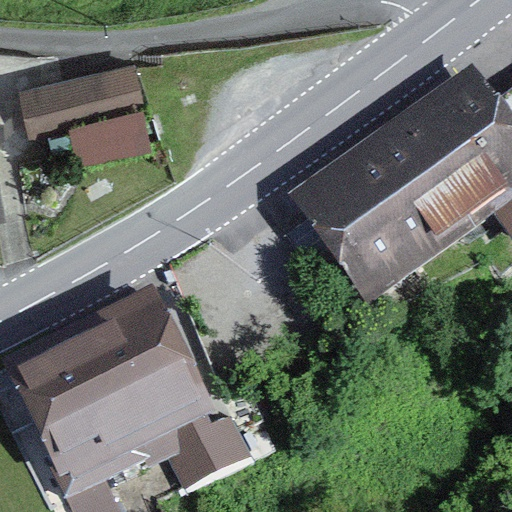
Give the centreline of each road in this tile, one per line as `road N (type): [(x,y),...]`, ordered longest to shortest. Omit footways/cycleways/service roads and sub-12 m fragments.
road 1 (secondary): [(0,323),(261,162),(439,25)]
road 2 (unclassified): [(0,35),(188,38),(378,0)]
